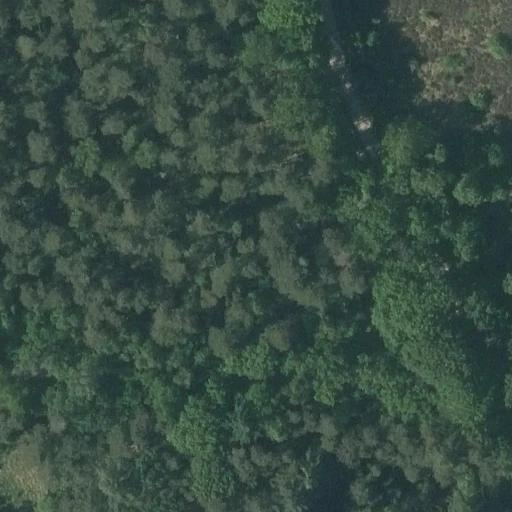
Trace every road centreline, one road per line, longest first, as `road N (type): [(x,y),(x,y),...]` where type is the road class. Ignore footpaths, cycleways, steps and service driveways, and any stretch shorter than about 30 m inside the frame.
road 1 (track): [(496,382),(0,370)]
road 2 (track): [(496,382),(385,170),(326,0)]
